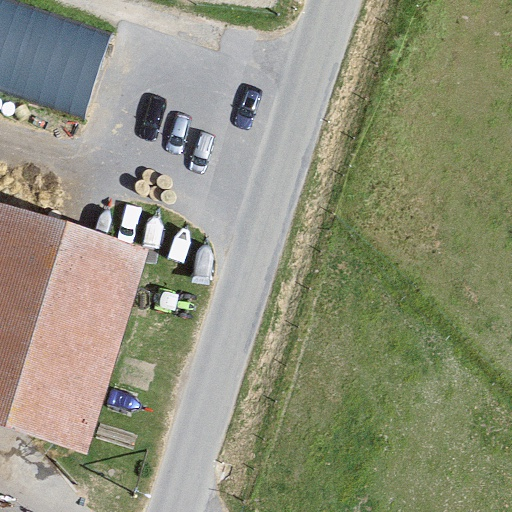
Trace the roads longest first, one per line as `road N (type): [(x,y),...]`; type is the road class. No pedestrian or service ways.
road 1 (tertiary): [(160,511),(321,0)]
road 2 (track): [(172,0),(308,42)]
